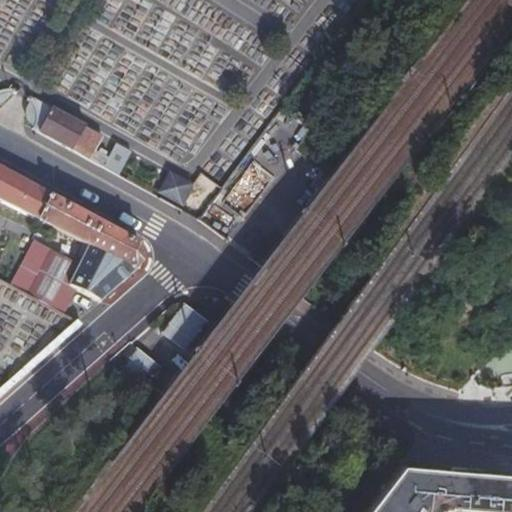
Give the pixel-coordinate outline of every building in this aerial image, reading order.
[(31,128),(31,129),(117,177),(130,153),(115,144),(107,159),(104,157),(106,153),(99,149),(97,153),(93,151),(101,136),(29,96),(28,98),(26,97),(24,100),(28,102),(30,105),(32,109),(33,114),(33,120),(32,125),(31,128)] [(30,105),(28,102),(27,103),(25,105),(24,108),(23,113),(23,116),(24,119),(26,123),(28,126),(31,128),(32,125),(33,120),(33,114),(32,109),(30,105)] [(39,220),(50,197),(0,169),(0,199),(14,207),(20,210),(39,220)] [(169,174),(167,178),(189,190),(191,186),(169,174)] [(167,178),(158,194),(180,206),(189,190),(167,178)] [(87,246),(135,270),(140,265),(138,245),(129,240),(77,212),(50,197),(39,220),(57,228),(84,242),(83,244),(87,246)] [(9,286),(61,314),(74,289),(67,285),(77,266),(32,241),(30,244),(8,285),(9,286)] [(94,299),(99,302),(135,270),(87,246),(77,266),(67,285),(74,289),(94,299)] [(184,349),(204,320),(184,306),(164,334),(184,349)] [(449,470),(440,470),(404,467),(369,511),(511,511),(511,475),(509,475),(449,470)]
